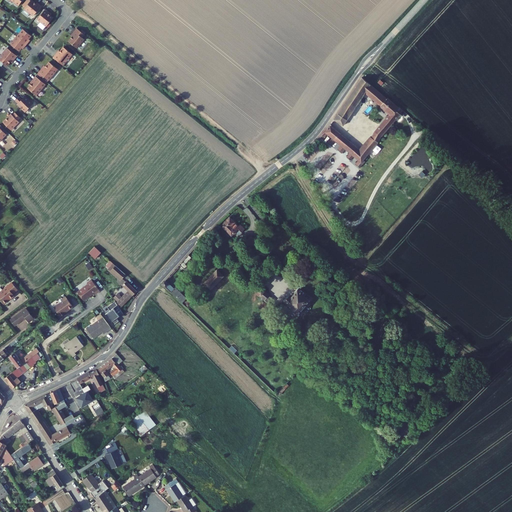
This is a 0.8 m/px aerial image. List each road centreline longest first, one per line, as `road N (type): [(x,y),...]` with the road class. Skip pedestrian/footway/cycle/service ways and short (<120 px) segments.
road 1 (unclassified): [(423,0),(315,134),(216,217),(145,294)]
road 2 (track): [(270,172),(69,10)]
road 3 (residential): [(145,294),(111,350),(15,402)]
road 4 (residential): [(0,103),(69,10),(56,0)]
road 5 (residential): [(15,402),(89,511)]
